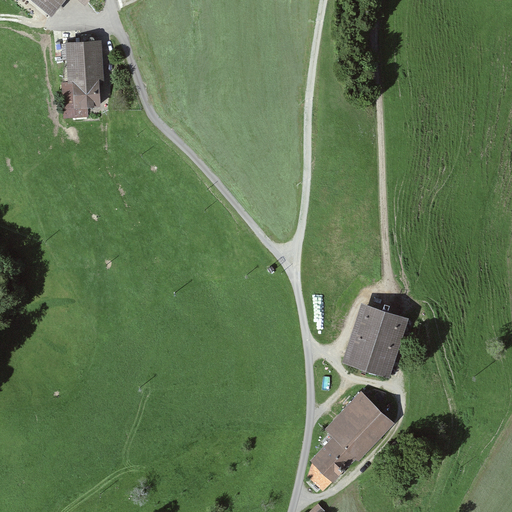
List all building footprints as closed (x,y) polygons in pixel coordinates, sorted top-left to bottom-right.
[(100,40),(63,41),(65,118),(102,117),(100,40)] [(407,318),(358,303),(345,362),(387,375),(407,318)] [(316,336),(339,336),(340,325),(316,324),(316,336)] [(390,425),(357,392),(324,429),(329,436),(310,463),(331,483),(390,425)] [(323,511),(327,509),(319,501),(307,511),(323,511)]
